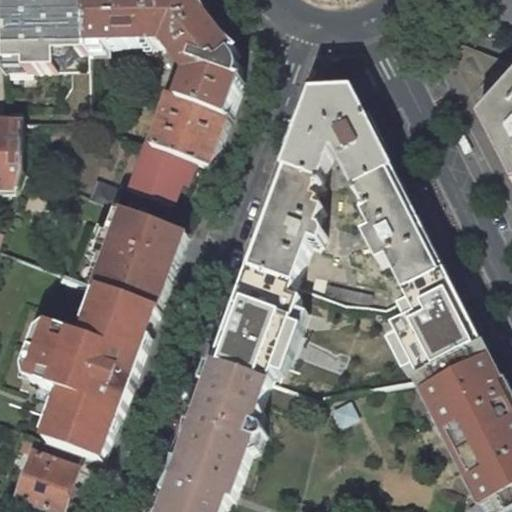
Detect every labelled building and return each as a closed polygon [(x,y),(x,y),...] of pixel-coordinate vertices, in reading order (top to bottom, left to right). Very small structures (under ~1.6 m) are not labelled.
[(195,0),(91,0),(91,2),(92,50),(178,48),(196,71),(182,106),(231,125),(246,86),(243,84),(244,79),(243,73),(240,68),(206,22),(200,11),(195,0)] [(92,75),(92,50),(91,2),(44,3),(44,4),(6,4),(7,71),(8,76),(92,75)] [(511,65),(451,43),(445,50),(483,123),(511,180),(511,65)] [(316,99),(288,174),(324,188),(336,155),(339,154),(361,196),(399,177),(357,96),(316,99)] [(199,167),(214,173),(231,125),(182,106),(173,102),(155,150),(199,167)] [(93,127),(109,132),(115,117),(93,108),(93,127)] [(0,193),(19,194),(27,177),(26,142),(35,142),(38,128),(0,127),(0,193)] [(199,167),(155,150),(150,148),(132,194),(175,210),(184,186),(190,188),(199,167)] [(251,274),(298,291),(313,251),(315,246),(324,250),(328,239),(324,231),(322,230),(328,214),(321,211),(323,204),(318,202),(324,188),(288,174),(251,274)] [(450,279),(399,177),(361,196),(371,217),(367,219),(374,232),(367,236),(369,240),(368,240),(383,270),(392,266),(409,299),(450,279)] [(98,182),(91,201),(118,211),(124,192),(98,182)] [(163,314),(190,238),(120,212),(112,234),(100,265),(92,287),(105,292),(163,314)] [(91,261),(100,265),(112,234),(103,230),(91,261)] [(217,368),(274,387),(278,377),(288,380),(305,332),(310,317),(300,314),(304,304),(294,300),(298,291),(259,276),(251,274),(217,368)] [(487,351),(450,279),(409,299),(413,309),(403,313),(410,326),(398,333),(403,342),(392,348),(409,381),(419,375),(424,384),(426,384),(487,351)] [(89,337),(82,340),(53,329),(33,384),(62,394),(65,401),(49,445),(86,459),(107,467),(163,314),(105,292),(100,307),(105,309),(101,322),(95,320),(89,337)] [(100,307),(95,320),(101,322),(105,309),(100,307)] [(511,511),(511,399),(487,351),(426,384),(421,386),(482,511),(494,511),(497,511),(511,511)] [(217,368),(165,511),(230,511),(234,505),(239,507),(261,445),(264,445),(266,443),(268,441),(268,439),(269,437),(268,434),(268,433),(267,431),(266,430),(259,428),(274,387),(217,368)] [(19,450),(37,457),(42,443),(25,436),(19,450)] [(81,473),(86,459),(49,445),(42,443),(37,457),(21,501),(49,511),(67,511),(82,473),(81,473)]
